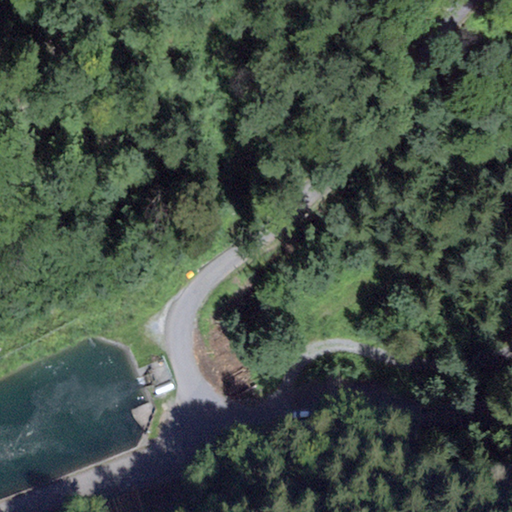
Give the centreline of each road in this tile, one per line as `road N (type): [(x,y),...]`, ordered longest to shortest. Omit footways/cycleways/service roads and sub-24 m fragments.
road 1 (unclassified): [(468,0),(381,123),(186,310),(185,347),(217,434)]
road 2 (tertiary): [(511,413),(285,418),(217,434)]
road 3 (track): [(285,418),(295,361),(321,342),(416,364),(511,352)]
road 4 (tertiary): [(217,434),(3,511)]
